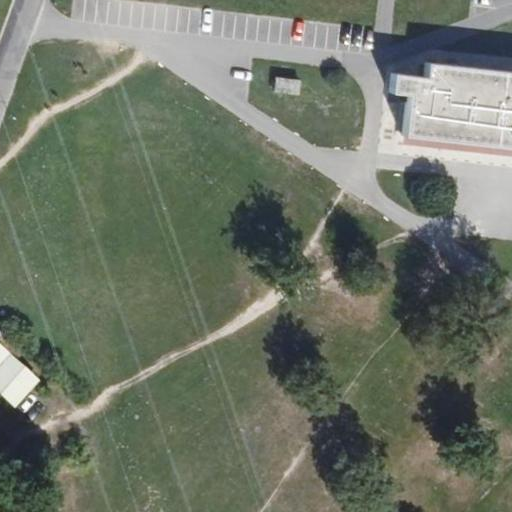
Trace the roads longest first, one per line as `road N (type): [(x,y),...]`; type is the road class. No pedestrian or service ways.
road 1 (unclassified): [(157,37),(511,291)]
road 2 (unclassified): [(157,37),(374,64)]
road 3 (unclassified): [(374,64),(511,10)]
road 4 (unclassified): [(23,21),(157,37)]
